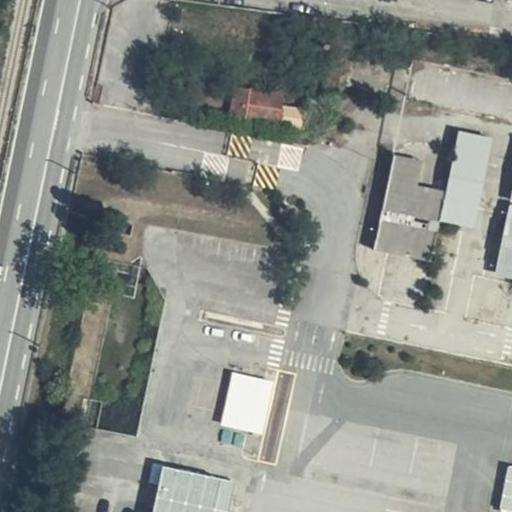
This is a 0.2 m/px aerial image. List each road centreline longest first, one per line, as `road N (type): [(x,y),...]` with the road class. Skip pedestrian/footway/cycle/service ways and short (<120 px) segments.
road 1 (primary): [(71,0),(0,349)]
road 2 (residential): [(347,0),(511,28)]
